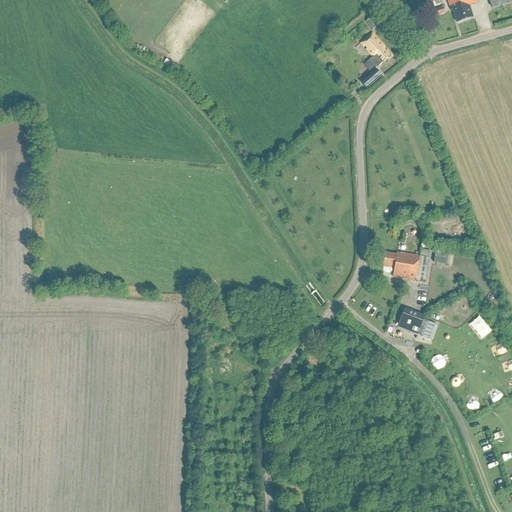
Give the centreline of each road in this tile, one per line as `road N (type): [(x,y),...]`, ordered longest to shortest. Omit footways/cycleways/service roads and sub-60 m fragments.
road 1 (unclassified): [(269,511),(273,387),(351,289),(362,259),(361,116),(425,55)]
road 2 (track): [(85,0),(127,54),(176,85),(205,117),(336,307)]
